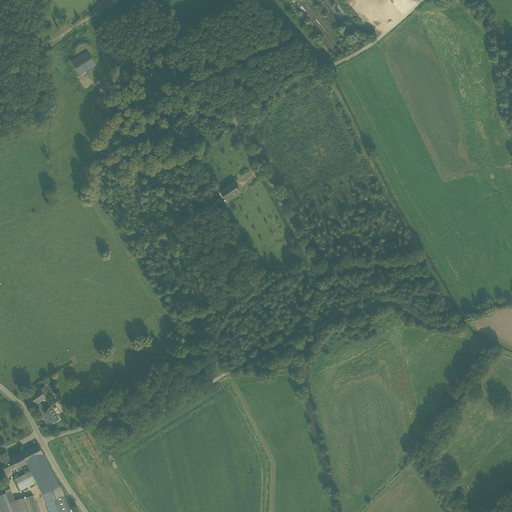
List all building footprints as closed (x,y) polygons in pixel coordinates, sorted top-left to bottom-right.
[(75,54),(77,57),(86,51),(90,57),(91,54),(91,51),(90,48),(88,45),(85,44),(82,44),(79,46),(76,48),(75,51),(75,54)] [(77,57),(71,61),(79,75),(86,71),(95,65),(91,59),(90,57),(86,51),(77,57)] [(94,59),(91,59),(95,65),(86,71),(88,73),(91,75),(94,75),(97,74),(99,72),(101,69),(101,65),(100,62),(97,60),(94,59)] [(234,183),(220,192),(226,201),(240,191),(234,183)] [(52,393),(46,385),(40,389),(45,397),(52,393)] [(40,389),(30,396),(32,400),(33,402),(34,403),(37,407),(40,405),(38,402),(45,397),(40,389)] [(44,411),(40,413),(49,426),(59,419),(51,406),(44,411)] [(38,444),(21,452),(21,453),(26,463),(30,471),(35,480),(35,482),(36,482),(53,473),(38,444)] [(9,459),(6,452),(0,454),(0,459),(2,463),(1,464),(3,469),(2,470),(4,473),(5,473),(6,473),(17,468),(12,458),(9,459)] [(21,453),(12,458),(17,468),(26,463),(21,453)] [(30,471),(14,479),(19,488),(35,480),(30,471)] [(35,480),(19,488),(20,491),(36,482),(35,482),(35,480)] [(59,486),(47,492),(50,500),(64,495),(62,489),(59,486)] [(9,489),(4,491),(8,503),(12,501),(12,499),(13,498),(9,489)] [(0,494),(0,511),(10,511),(3,494),(0,494)] [(12,501),(8,503),(11,511),(38,511),(32,495),(22,499),(22,498),(12,501)] [(50,500),(45,502),(48,511),(70,511),(64,495),(50,500)]
